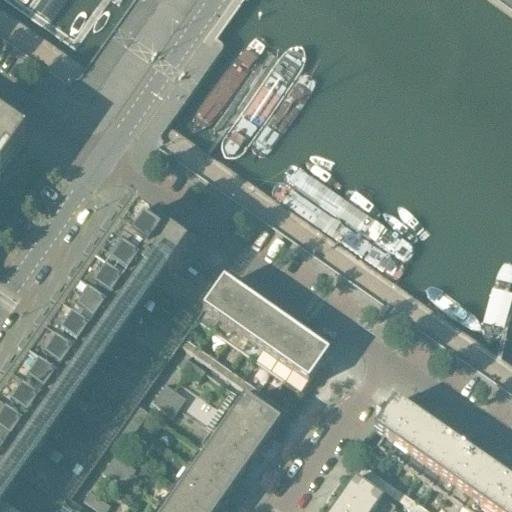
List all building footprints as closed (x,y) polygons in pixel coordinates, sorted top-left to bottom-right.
[(38,0),(33,8),(51,21),(65,0),(38,0)] [(0,169),(4,164),(9,168),(23,148),(0,132),(0,169)] [(330,205),(319,219),(427,301),(438,287),(330,205)] [(112,446),(138,411),(180,351),(183,344),(195,327),(202,317),(222,288),(131,224),(0,409),(0,511),(76,511),(69,507),(112,446)] [(222,288),(202,317),(195,327),(210,338),(237,298),(235,296),(236,294),(229,288),(227,291),(222,288)] [(237,298),(210,338),(225,348),(252,309),(249,307),(251,304),(243,299),(242,301),(237,298)] [(252,309),(225,348),(240,359),(267,319),(264,317),(266,314),(258,309),(256,312),(252,309)] [(267,319),(240,359),(255,369),(282,330),(279,327),(281,325),(273,319),(271,322),(267,319)] [(282,330),(255,369),(270,380),(297,340),(293,338),(295,335),(288,330),(286,332),(282,330)] [(297,340),(270,380),(285,390),(312,351),(308,348),(310,345),(302,340),(301,343),(297,340)] [(198,354),(183,344),(180,351),(194,361),(198,354)] [(312,351),(285,390),(300,401),(320,372),(323,374),(328,366),(325,365),(328,361),(323,358),(325,356),(317,350),(315,353),(312,351)] [(213,365),(198,354),(194,361),(209,371),(213,365)] [(177,372),(186,379),(198,387),(204,377),(184,363),(177,372)] [(228,375),(213,365),(209,371),(224,382),(228,375)] [(243,386),(228,375),(224,382),(238,392),(243,386)] [(258,396),(243,386),(238,392),(253,403),(258,396)] [(172,423),(185,405),(164,390),(152,408),(172,423)] [(279,430),(243,405),(230,396),(217,414),(230,423),(269,450),(271,447),(269,445),(279,430)] [(273,407),(258,396),(253,403),(268,413),(273,407)] [(288,417),(273,407),(268,413),(283,424),(288,417)] [(393,407),(390,412),(372,437),(382,444),(375,453),(386,461),(413,422),(393,407)] [(138,411),(112,446),(122,454),(148,418),(138,411)] [(269,450),(230,423),(217,414),(205,432),(218,441),(253,466),(263,453),(266,455),(269,450)] [(428,432),(413,422),(386,461),(401,471),(428,432)] [(443,442),(428,432),(401,471),(416,482),(443,442)] [(253,466),(218,441),(205,459),(243,487),(246,482),(244,480),(253,466)] [(458,453),(443,442),(416,482),(430,492),(458,453)] [(473,463),(458,453),(430,492),(445,503),(473,463)] [(243,487),(205,459),(192,477),(228,502),(238,488),(241,490),(243,487)] [(102,479),(111,486),(122,494),(135,476),(115,461),(102,479)] [(461,511),(488,474),(473,463),(445,503),(458,511),(461,511)] [(373,479),(353,464),(348,472),(368,486),(373,479)] [(483,511),(503,484),(488,474),(461,511),(483,511)] [(221,511),(228,502),(192,477),(180,494),(204,511),(221,511)] [(388,489),(373,479),(368,486),(383,496),(388,489)] [(358,511),(392,511),(354,485),(356,482),(355,482),(342,500),(358,511)] [(505,511),(511,502),(511,490),(503,484),(483,511),(505,511)] [(403,500),(388,489),(383,496),(398,507),(403,500)] [(204,511),(180,494),(168,511),(167,511),(204,511)] [(83,506),(91,511),(109,511),(110,511),(89,497),(83,506)] [(358,511),(342,500),(333,511),(358,511)] [(416,511),(418,510),(403,500),(398,507),(405,511),(416,511)]
